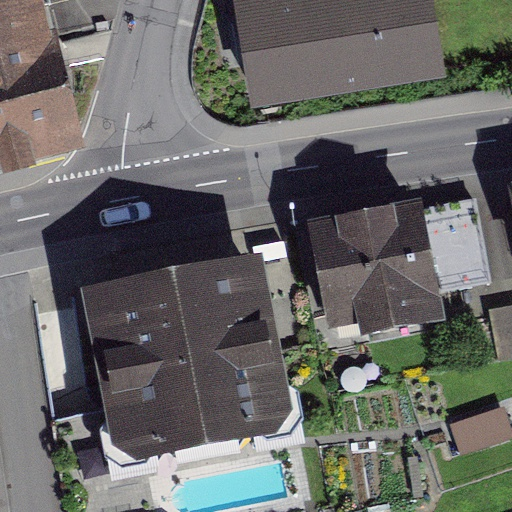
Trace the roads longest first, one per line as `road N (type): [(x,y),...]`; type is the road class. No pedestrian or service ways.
road 1 (secondary): [(128,201),(511,139)]
road 2 (residential): [(0,293),(35,511)]
road 3 (residential): [(128,201),(121,156),(153,0)]
road 4 (secondary): [(0,224),(128,201)]
